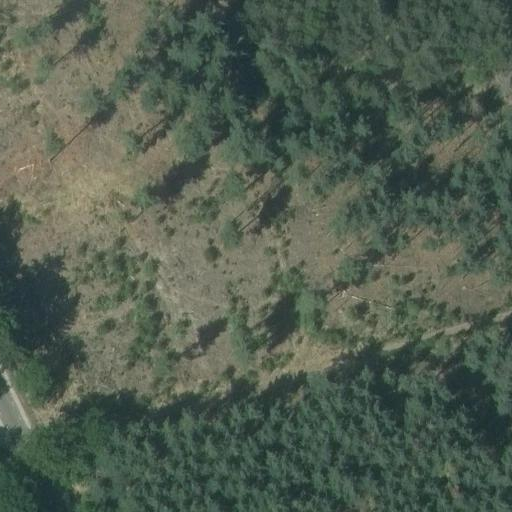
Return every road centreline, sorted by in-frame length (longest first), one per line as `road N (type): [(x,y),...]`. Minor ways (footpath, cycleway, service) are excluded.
road 1 (track): [(511,313),(26,450),(0,448)]
road 2 (tertiary): [(55,511),(0,396)]
